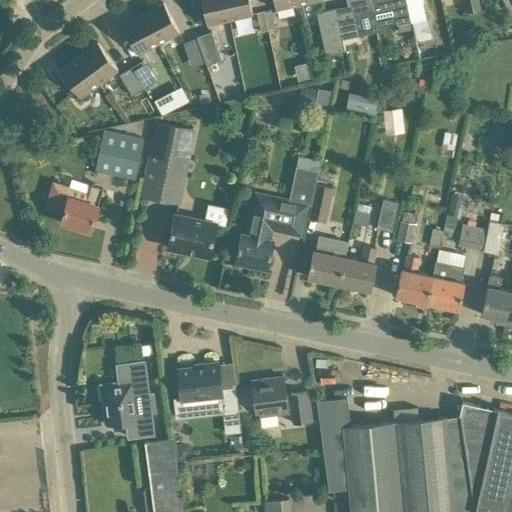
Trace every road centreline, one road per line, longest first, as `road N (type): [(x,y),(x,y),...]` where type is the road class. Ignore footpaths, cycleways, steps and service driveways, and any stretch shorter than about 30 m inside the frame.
road 1 (unclassified): [(76,282),(511,374)]
road 2 (unclassified): [(68,511),(57,409),(76,282)]
road 3 (residential): [(0,91),(29,45),(89,0)]
